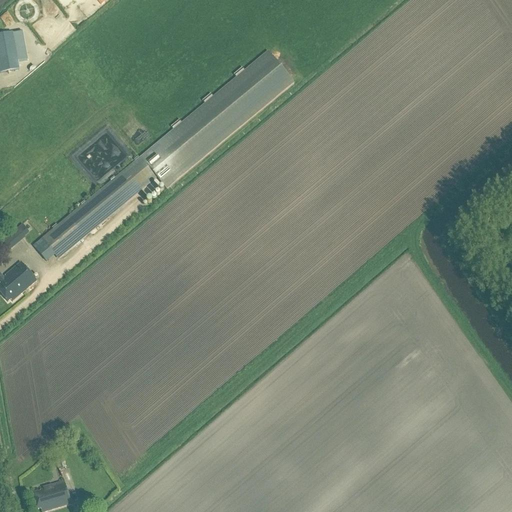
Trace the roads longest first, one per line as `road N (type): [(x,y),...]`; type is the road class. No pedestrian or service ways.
road 1 (track): [(511,327),(456,250),(462,232),(511,191)]
road 2 (track): [(411,246),(420,228),(511,147)]
